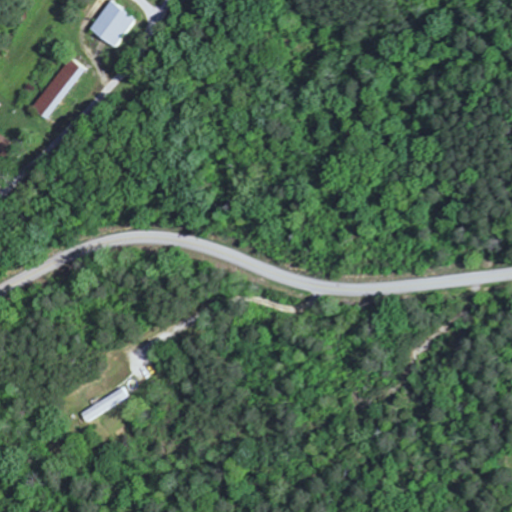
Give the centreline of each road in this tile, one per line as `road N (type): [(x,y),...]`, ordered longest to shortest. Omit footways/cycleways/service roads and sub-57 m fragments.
road 1 (secondary): [(0,298),(104,249),(142,243),(202,248),(346,292),(511,274)]
road 2 (residential): [(0,193),(125,77),(159,9)]
